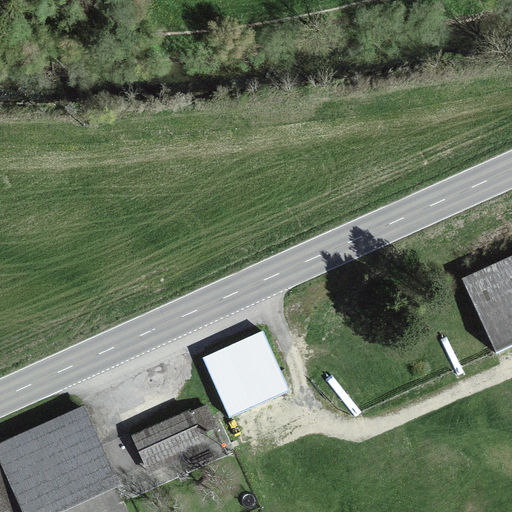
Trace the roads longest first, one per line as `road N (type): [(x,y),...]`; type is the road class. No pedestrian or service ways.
road 1 (primary): [(511,168),(0,399)]
road 2 (track): [(255,284),(321,428),(361,440),(511,374)]
